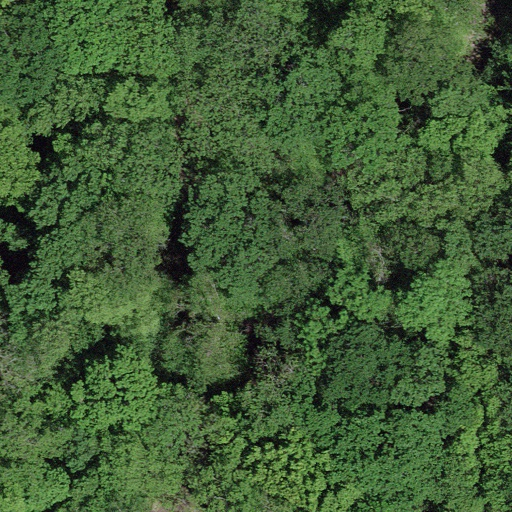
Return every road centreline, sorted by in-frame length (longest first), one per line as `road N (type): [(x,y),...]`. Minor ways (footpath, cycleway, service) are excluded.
road 1 (track): [(171,511),(380,175),(460,0)]
road 2 (track): [(475,0),(511,392)]
